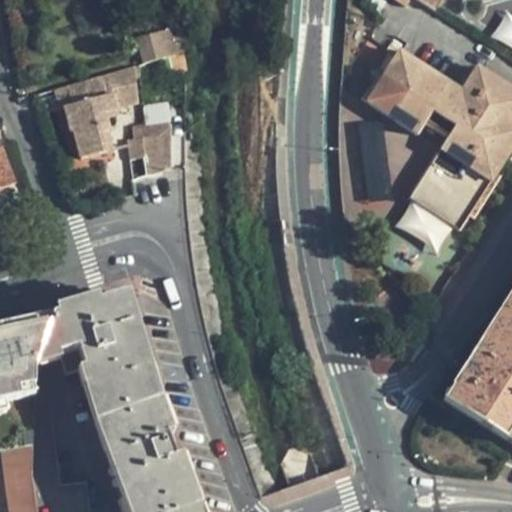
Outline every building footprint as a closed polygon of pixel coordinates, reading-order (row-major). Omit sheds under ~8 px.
[(416,0),(434,11),(440,0),(416,0)] [(511,18),(504,14),(492,38),(511,48),(511,18)] [(180,54),(186,53),(187,48),(181,28),(174,30),(180,54)] [(145,64),(149,63),(168,58),(180,54),(174,30),(139,40),(145,64)] [(427,122),(432,126),(511,100),(511,90),(477,68),(462,92),(389,47),(385,53),(395,59),(367,104),(411,133),(423,129),(427,122)] [(182,59),(180,54),(168,58),(169,62),(171,72),(181,69),(179,60),(182,59)] [(149,63),(150,67),(169,62),(168,58),(149,63)] [(169,62),(150,67),(152,76),(171,72),(169,62)] [(136,74),(135,67),(126,70),(133,105),(138,104),(137,97),(136,74)] [(101,134),(109,132),(106,118),(118,115),(117,109),(133,105),(126,70),(101,77),(102,82),(87,86),(89,97),(72,102),(72,106),(66,107),(73,133),(76,132),(82,159),(105,153),(101,134)] [(148,74),(140,74),(142,97),(153,96),(153,80),(148,80),(148,74)] [(69,91),(72,102),(89,97),(87,86),(69,91)] [(69,102),(67,91),(57,94),(61,109),(66,107),(72,106),(72,102),(69,102)] [(511,100),(432,126),(449,137),(410,199),(460,232),(469,217),(511,151),(511,100)] [(391,200),(402,199),(397,126),(361,129),(368,214),(391,212),(391,200)] [(161,172),(158,132),(157,128),(140,129),(139,127),(138,127),(144,159),(146,158),(149,177),(162,174),(161,172)] [(423,129),(411,133),(418,137),(423,129)] [(168,131),(158,132),(161,172),(172,171),(168,131)] [(114,151),(109,132),(101,134),(105,153),(114,151)] [(0,189),(1,189),(16,184),(2,149),(0,150),(0,149),(0,189)] [(511,160),(511,151),(469,217),(474,219),(511,160)] [(511,292),(451,386),(454,388),(445,402),(506,440),(511,432),(511,292)] [(195,511),(176,459),(168,436),(156,404),(124,295),(53,317),(39,362),(79,350),(101,424),(133,511),(195,511)] [(0,398),(36,389),(39,362),(53,317),(0,326),(0,398)] [(182,457),(173,434),(168,436),(176,459),(182,457)] [(32,459),(32,447),(2,452),(4,463),(32,459)] [(57,456),(32,459),(31,472),(32,483),(33,490),(61,486),(57,456)] [(31,472),(32,459),(4,463),(5,475),(31,472)] [(32,483),(31,472),(5,475),(7,487),(32,483)] [(90,511),(87,482),(61,486),(33,490),(34,495),(36,508),(36,511),(90,511)] [(34,495),(33,490),(32,483),(7,487),(8,498),(34,495)] [(36,508),(34,495),(8,498),(10,511),(36,508)]
